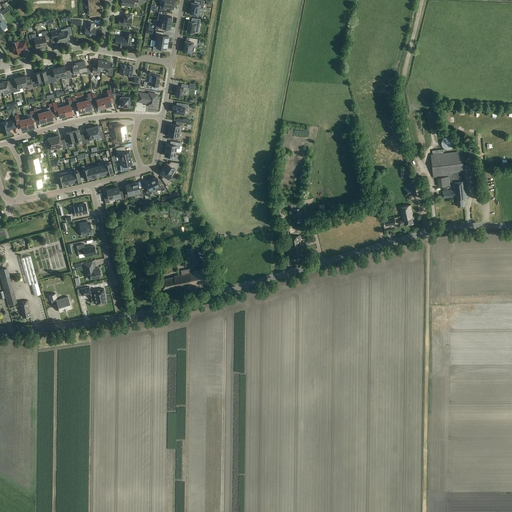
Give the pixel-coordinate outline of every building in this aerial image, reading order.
[(192,2),(190,12),(200,14),(201,7),(205,8),(206,1),(200,0),(199,0),(198,3),(192,2)] [(173,9),(174,3),(164,1),(163,5),(160,4),(159,10),(165,11),(166,8),(173,9)] [(159,11),(157,20),(170,23),(171,22),(172,18),(171,18),(171,17),(166,16),(165,15),(165,12),(159,11)] [(123,25),(130,26),(131,19),(131,18),(131,14),(124,13),(122,19),(119,19),(118,24),(123,25)] [(201,19),(192,18),(192,21),(189,20),(187,31),(195,33),(196,26),(199,27),(201,19)] [(155,30),(164,31),(164,28),(166,28),(169,29),(170,23),(157,20),(155,30)] [(93,27),(94,23),(88,22),(87,27),(85,27),(84,35),(94,37),(96,29),(92,28),(93,27)] [(67,30),(61,32),(63,42),(66,41),(70,40),(69,36),(69,35),(72,34),(70,27),(66,28),(67,30)] [(63,42),(61,32),(58,33),(57,30),(50,32),(52,39),(55,38),(56,39),(57,43),(61,42),(61,43),(63,42)] [(42,36),(39,37),(41,47),(47,45),(46,40),(49,39),(47,31),(41,32),(42,36)] [(156,34),(155,40),(167,42),(167,41),(168,42),(169,37),(168,37),(168,36),(163,35),(164,32),(156,31),(155,34),(156,34)] [(130,41),(132,33),(126,32),(125,37),(123,37),(116,36),(114,44),(118,45),(118,46),(121,46),(121,45),(126,46),(127,45),(128,45),(128,43),(127,43),(127,41),(130,41)] [(41,47),(39,37),(36,38),(35,34),(29,35),(31,44),(35,43),(36,48),(41,47)] [(185,40),(183,52),(186,52),(186,53),(189,53),(192,53),(193,45),(197,46),(198,39),(189,37),(189,41),(185,40)] [(167,42),(155,40),(154,46),(153,46),(152,50),(160,51),(161,48),(166,49),(166,48),(167,48),(168,43),(167,43),(167,42)] [(19,41),(11,43),(12,47),(11,47),(10,48),(11,50),(12,50),(13,54),(21,52),(21,50),(27,48),(25,41),(19,43),(19,41)] [(99,70),(102,71),(104,61),(98,60),(97,65),(93,64),(92,73),(99,74),(99,70)] [(84,61),(78,63),(80,73),(85,72),(86,75),(90,74),(90,67),(86,68),(84,61)] [(104,61),(102,71),(105,72),(105,75),(108,75),(112,76),(113,69),(113,68),(109,68),(110,62),(104,61)] [(73,69),(69,70),(71,78),(75,77),(77,77),(76,74),(80,73),(78,63),(71,64),(73,69)] [(119,74),(131,76),(133,66),(120,64),(119,74)] [(64,66),(58,67),(61,78),(64,77),(64,79),(71,78),(69,70),(65,71),(64,66)] [(54,74),(50,75),(52,83),(59,81),(58,78),(61,78),(58,67),(53,69),(54,74)] [(45,71),(39,72),(42,82),(44,82),(45,84),(52,83),(50,75),(46,76),(45,71)] [(34,78),(31,79),(32,87),(39,86),(39,83),(42,82),(39,72),(33,74),(34,78)] [(141,87),(143,87),(151,89),(152,86),(158,87),(160,76),(152,74),(151,82),(144,81),(142,81),(141,87)] [(20,77),(22,87),(25,86),(26,89),(33,88),(32,87),(31,79),(30,79),(30,76),(26,77),(25,76),(20,77)] [(11,85),(13,92),(13,93),(20,91),(19,88),(22,87),(20,77),(14,78),(15,84),(11,85)] [(0,82),(3,92),(3,94),(9,92),(10,93),(13,92),(11,85),(9,85),(8,85),(7,81),(3,82),(3,81),(0,82)] [(176,86),(175,96),(182,97),(183,87),(187,88),(188,85),(181,84),(181,87),(176,86)] [(104,104),(105,107),(111,105),(110,101),(113,100),(112,98),(110,90),(107,91),(108,96),(105,97),(104,95),(102,95),(104,104)] [(116,99),(116,100),(120,100),(120,104),(120,106),(124,106),(124,107),(125,107),(125,108),(128,108),(128,107),(129,107),(129,96),(120,97),(120,93),(116,93),(112,93),(113,99),(116,99)] [(139,93),(137,101),(147,103),(147,105),(155,107),(155,106),(156,105),(156,104),(156,103),(156,102),(157,94),(149,93),(148,94),(139,93)] [(104,104),(102,95),(100,96),(100,98),(96,99),(96,96),(95,94),(92,95),(92,97),(93,97),(94,103),(97,103),(99,109),(105,107),(104,104)] [(82,99),(85,110),(91,109),(90,103),(92,102),(93,102),(91,95),(87,96),(88,97),(84,98),(82,99)] [(75,109),(78,109),(79,112),(85,110),(82,99),(80,99),(80,102),(77,102),(75,97),(72,98),(75,109)] [(63,104),(66,116),(72,114),(71,109),(74,108),(72,100),(71,98),(68,99),(68,101),(69,105),(66,106),(65,103),(63,104)] [(53,106),(55,114),(56,115),(59,114),(60,117),(66,116),(63,104),(57,105),(56,102),(52,103),(53,106)] [(188,105),(181,103),(180,106),(172,105),(172,109),(172,112),(183,114),(184,109),(187,110),(188,105)] [(46,109),(44,109),(47,121),(53,119),(51,114),(54,113),(52,106),(52,104),(49,105),(49,107),(50,110),(46,111),(46,109)] [(34,111),(34,113),(36,119),(39,118),(41,123),(47,121),(44,109),(41,110),(42,112),(38,113),(37,110),(34,111)] [(27,116),(25,116),(28,128),(34,127),(32,121),(36,120),(36,119),(34,113),(33,113),(30,114),(31,117),(27,118),(27,116)] [(18,129),(21,128),(22,130),(28,128),(25,116),(22,117),(23,119),(20,120),(18,114),(14,115),(18,129)] [(16,128),(14,120),(7,122),(7,121),(1,123),(2,127),(1,128),(1,130),(3,130),(4,135),(10,133),(9,129),(12,128),(12,129),(16,128)] [(179,131),(179,132),(181,132),(182,122),(176,121),(175,124),(170,124),(169,130),(179,131)] [(113,131),(114,133),(126,132),(125,126),(119,126),(119,123),(111,124),(109,124),(110,128),(112,128),(112,127),(115,127),(116,131),(113,131)] [(98,126),(92,127),(94,138),(98,137),(99,140),(104,139),(102,131),(102,132),(100,133),(98,126)] [(84,136),(86,144),(93,142),(92,139),(94,138),(92,127),(86,129),(87,136),(84,137),(84,136)] [(78,129),(72,131),(75,141),(78,140),(79,144),(86,143),(86,144),(84,136),(83,134),(83,135),(80,136),(78,129)] [(178,137),(179,132),(179,131),(169,130),(168,136),(170,136),(170,139),(177,140),(177,137),(178,137)] [(64,139),(66,148),(72,146),(71,142),(75,141),(72,131),(66,133),(68,139),(64,140),(64,139)] [(114,136),(114,140),(113,140),(111,140),(112,143),(114,143),(121,142),(121,139),(127,138),(126,132),(114,133),(114,136)] [(59,135),(53,137),(56,147),(59,146),(60,150),(66,148),(64,139),(64,141),(61,142),(59,135)] [(56,147),(53,137),(47,138),(49,146),(46,147),(48,153),(54,151),(53,148),(56,147)] [(447,150),(448,150),(450,149),(451,149),(452,148),(453,147),(454,146),(454,144),(455,143),(454,141),(454,140),(453,138),(451,138),(450,137),(449,137),(447,137),(446,137),(444,138),(443,139),(442,140),(442,141),(441,143),(442,144),(442,146),(443,147),(444,148),(445,149),(447,150)] [(33,147),(32,143),(23,146),(24,152),(30,151),(31,154),(38,152),(40,151),(39,148),(36,149),(35,147),(33,147)] [(116,148),(119,160),(130,157),(129,151),(126,152),(125,152),(123,146),(116,148)] [(434,177),(449,175),(449,176),(450,182),(452,182),(453,191),(453,194),(450,194),(450,190),(442,191),(443,198),(457,197),(457,199),(457,202),(458,206),(464,206),(463,198),(467,197),(466,180),(466,181),(465,172),(463,151),(444,153),(443,149),(432,150),(433,154),(431,155),(434,177)] [(28,159),(29,166),(37,164),(39,164),(38,160),(40,159),(40,157),(43,156),(43,153),(38,154),(33,155),(33,158),(28,159)] [(130,157),(119,160),(120,166),(132,163),(130,157)] [(166,163),(163,168),(173,175),(178,167),(179,163),(170,161),(169,164),(166,163)] [(98,163),(98,166),(101,175),(106,174),(104,163),(104,162),(98,163)] [(109,162),(104,163),(106,174),(112,172),(109,162)] [(42,167),(40,167),(39,164),(37,164),(29,166),(31,172),(36,171),(37,174),(42,172),(47,171),(46,168),(43,169),(42,167)] [(90,178),(87,167),(84,168),(84,165),(81,166),(84,179),(90,178)] [(93,167),(93,166),(87,167),(90,178),(95,176),(93,167)] [(173,175),(163,168),(160,173),(163,176),(161,179),(166,185),(173,175)] [(64,184),(62,173),(56,174),(59,185),(64,184)] [(31,180),(32,186),(42,185),(41,181),(43,181),(43,179),(46,178),(46,175),(44,175),(36,176),(36,179),(31,180)] [(450,185),(450,182),(449,176),(437,178),(438,186),(450,185)] [(150,180),(155,190),(160,188),(161,192),(165,189),(162,183),(159,185),(155,177),(150,180)] [(152,192),(155,190),(150,180),(144,182),(148,190),(146,192),(148,197),(153,194),(152,192)] [(137,182),(131,184),(134,195),(140,194),(141,196),(143,196),(142,189),(139,189),(137,182)] [(134,195),(131,184),(125,185),(127,191),(124,191),(125,197),(134,195)] [(112,188),(115,200),(120,199),(120,200),(124,199),(122,192),(119,192),(118,187),(112,188)] [(110,201),(115,200),(112,188),(106,189),(108,197),(105,197),(106,203),(110,202),(110,201)] [(85,204),(74,206),(76,215),(87,213),(85,204)] [(401,216),(402,215),(412,213),(410,205),(399,207),(401,216)] [(294,209),(297,219),(304,218),(301,207),(294,209)] [(293,209),(286,210),(289,222),(296,221),(293,209)] [(412,213),(402,215),(403,220),(399,221),(399,224),(404,223),(404,225),(413,223),(412,219),(413,219),(412,213)] [(82,226),(84,236),(93,234),(91,228),(92,228),(91,223),(89,224),(87,224),(87,221),(79,223),(79,226),(82,226)] [(292,249),(293,249),(297,248),(297,246),(298,246),(297,245),(299,244),(301,244),(299,236),(289,238),(292,249)] [(94,246),(90,247),(90,246),(85,247),(84,244),(76,246),(78,254),(84,253),(85,256),(92,255),(92,254),(96,253),(94,246)] [(297,248),(293,249),(295,258),(304,256),(302,250),(303,250),(301,244),(299,244),(297,245),(298,246),(297,246),(297,248)] [(196,253),(195,253),(193,247),(186,249),(187,255),(189,255),(190,261),(191,260),(192,266),(200,265),(199,259),(197,259),(196,253)] [(40,294),(30,256),(21,258),(28,285),(31,284),(34,296),(40,294)] [(90,263),(85,264),(86,273),(89,272),(90,275),(90,279),(101,277),(101,276),(102,276),(101,271),(100,271),(99,268),(95,269),(93,269),(92,267),(91,267),(90,263)] [(191,284),(194,283),(192,275),(193,275),(192,272),(190,272),(189,268),(180,270),(181,274),(174,275),(175,277),(162,279),(164,290),(180,287),(181,288),(191,286),(191,284)] [(192,275),(194,283),(195,285),(209,282),(206,269),(192,272),(193,275),(192,275)] [(10,275),(1,278),(8,305),(17,303),(10,275)] [(89,287),(81,288),(82,296),(90,294),(91,299),(94,298),(95,304),(106,302),(104,288),(90,291),(89,287)] [(56,301),(55,298),(57,298),(55,293),(48,296),(50,300),(51,299),(52,305),(57,303),(60,312),(64,311),(67,310),(72,308),(68,297),(56,301)] [(30,316),(28,307),(29,307),(28,300),(18,302),(21,314),(22,314),(23,317),(30,316)]
